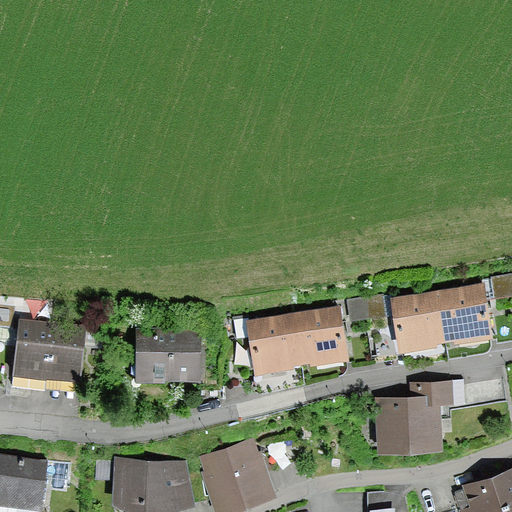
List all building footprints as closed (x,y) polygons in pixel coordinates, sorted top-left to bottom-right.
[(482,283),(438,290),(448,357),(464,354),(467,353),(468,351),(469,349),(470,345),(468,331),(511,323),(511,313),(509,292),(511,291),(509,274),(482,279),(482,283)] [(393,293),(365,297),(368,315),(371,314),(376,346),(422,338),(424,352),(425,355),(428,357),(431,359),(434,359),(448,357),(438,290),(393,297),(393,293)] [(338,306),(293,313),(304,381),(318,378),(321,377),(324,375),(326,371),(326,367),(324,354),(370,347),(365,315),(368,315),(365,297),(349,300),(352,317),(340,319),(338,306)] [(293,313),(249,320),(256,364),(278,361),(280,375),(282,379),(284,382),(288,383),(291,384),(304,381),(293,313)] [(0,334),(0,382),(45,387),(47,374),(53,321),(19,318),(17,337),(0,334)] [(53,321),(47,374),(80,378),(84,345),(101,347),(103,332),(86,330),(86,324),(53,321)] [(196,330),(141,330),(141,372),(196,372),(196,384),(221,384),(221,379),(221,351),(196,351),(196,330)] [(246,347),(221,347),(221,351),(221,379),(246,379),(246,347)] [(460,384),(462,397),(450,398),(449,381),(413,383),(414,399),(380,401),(382,441),(437,438),(436,413),(451,412),(451,407),(506,399),(503,378),(460,384)] [(287,430),(251,442),(204,457),(222,508),(269,492),(258,459),(269,455),(273,465),(296,457),(287,430)] [(0,458),(0,511),(41,511),(47,464),(0,458)] [(164,464),(121,461),(119,498),(143,500),(143,504),(166,503),(166,500),(206,493),(201,466),(166,471),(164,464)] [(483,481),(455,491),(462,511),(511,511),(511,472),(484,483),(483,481)] [(370,505),(404,504),(404,490),(370,490),(370,505)]
